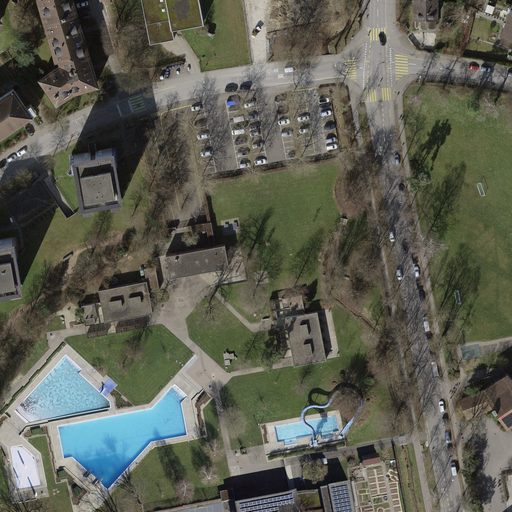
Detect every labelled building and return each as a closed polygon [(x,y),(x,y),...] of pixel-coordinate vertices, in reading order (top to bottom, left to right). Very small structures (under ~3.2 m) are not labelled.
[(38,0),(60,64),(38,78),(54,102),(70,91),(95,84),(69,0),(38,0)] [(141,0),(150,43),(175,38),(173,28),(204,22),(199,0),(141,0)] [(420,30),(437,30),(437,0),(413,0),(413,22),(420,22),(420,30)] [(511,38),(511,8),(502,35),(511,38)] [(499,44),(511,48),(511,38),(502,35),(499,44)] [(11,89),(0,96),(0,133),(29,114),(11,89)] [(71,155),(80,208),(92,206),(91,200),(108,197),(109,203),(120,201),(111,148),(71,155)] [(212,223),(196,226),(197,232),(208,230),(211,246),(216,245),(212,223)] [(0,239),(0,287),(19,284),(11,237),(0,239)] [(164,254),(168,277),(200,271),(227,266),(224,250),(223,243),(216,245),(211,246),(164,254)] [(144,280),(146,291),(158,289),(155,274),(153,266),(142,268),(144,280)] [(98,302),(102,322),(143,314),(151,312),(146,291),(144,280),(96,290),(98,302)] [(301,294),(288,296),(290,309),(303,307),(301,294)] [(93,303),(79,305),(83,326),(85,325),(93,324),(92,316),(95,316),(93,303)] [(294,363),(294,365),(327,360),(318,311),(306,313),(286,317),(287,323),(294,363)] [(145,325),(143,314),(85,325),(88,336),(145,325)] [(487,388),(486,388),(487,390),(461,400),(468,417),(493,406),(495,409),(498,408),(508,423),(511,419),(511,377),(508,373),(507,373),(508,374),(487,388)] [(380,456),(369,458),(371,465),(381,463),(380,456)] [(355,511),(350,485),(330,489),(321,490),(324,510),(324,511),(355,511)] [(233,490),(221,492),(222,502),(235,500),(233,490)] [(324,511),(324,510),(321,490),(297,495),(236,506),(237,511),(324,511)]
